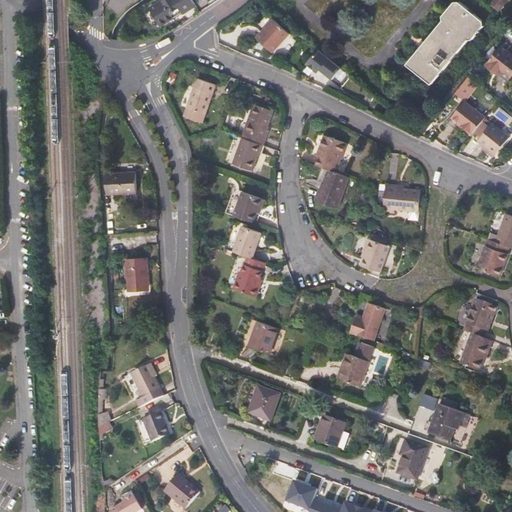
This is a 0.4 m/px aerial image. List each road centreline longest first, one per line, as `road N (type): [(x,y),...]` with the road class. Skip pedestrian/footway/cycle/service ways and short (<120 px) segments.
road 1 (residential): [(11,0),(15,257)]
road 2 (residential): [(15,257),(32,511)]
road 3 (residential): [(501,183),(303,94)]
road 4 (residential): [(381,417),(182,350)]
road 5 (tertiary): [(115,62),(157,160),(176,249)]
road 6 (residential): [(383,473),(202,417)]
road 7 (tertiary): [(176,249),(179,173),(154,104)]
road 8 (residential): [(303,94),(287,174),(297,226)]
road 9 (residential): [(303,94),(188,36)]
